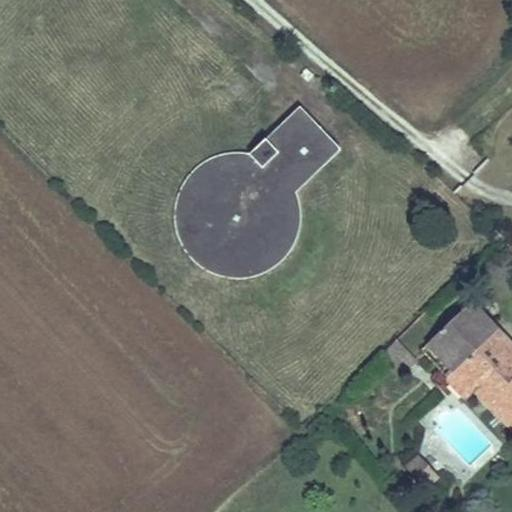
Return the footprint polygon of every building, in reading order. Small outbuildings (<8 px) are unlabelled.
[(193,174),(184,186),(178,200),(176,220),(180,239),(186,252),(193,260),(200,267),(217,277),(237,280),(257,277),(275,269),(286,259),(292,251),(300,233),(302,218),(300,203),(297,193),(342,150),(300,108),(251,156),(237,154),(227,155),(218,158),(200,167),(193,174)] [(467,399),(477,389),(483,384),(511,414),(511,345),(472,303),(435,338),(448,352),(445,355),(448,364),(454,371),(447,378),(467,399)] [(448,364),(445,355),(448,352),(435,338),(422,351),(447,378),(454,371),(448,364)] [(397,341),(384,353),(404,374),(417,362),(397,341)] [(511,414),(483,384),(477,389),(511,426),(511,414)] [(407,468),(425,488),(436,479),(418,459),(407,468)]
